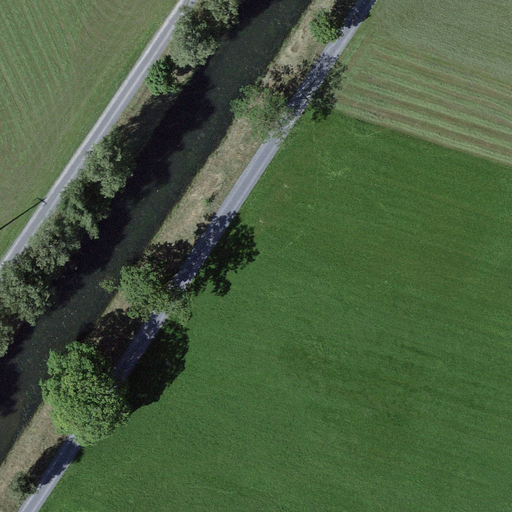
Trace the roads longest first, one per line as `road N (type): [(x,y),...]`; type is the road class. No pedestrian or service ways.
road 1 (track): [(381,0),(35,511)]
road 2 (track): [(200,0),(0,301)]
